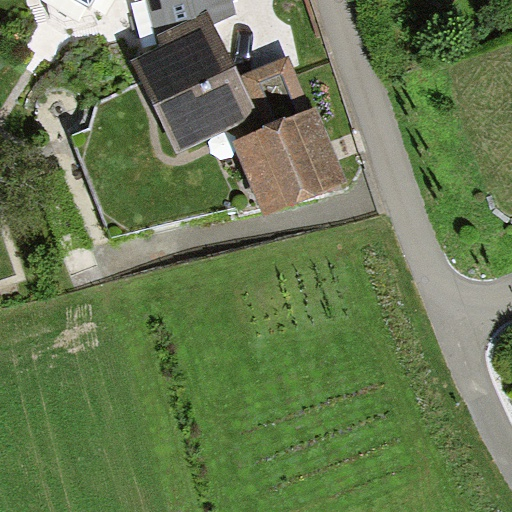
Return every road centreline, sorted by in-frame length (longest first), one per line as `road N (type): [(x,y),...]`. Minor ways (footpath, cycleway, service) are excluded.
road 1 (residential): [(338,0),(449,319)]
road 2 (residential): [(449,319),(511,462)]
